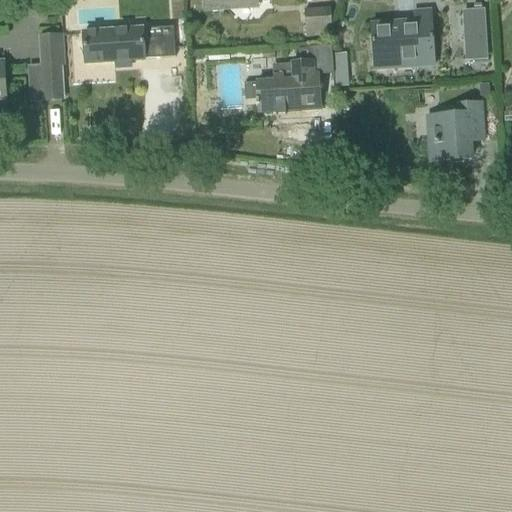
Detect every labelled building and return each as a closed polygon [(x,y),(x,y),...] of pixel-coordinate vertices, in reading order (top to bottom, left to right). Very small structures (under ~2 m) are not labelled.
[(202,0),(204,14),(220,13),(219,4),(258,2),(257,0),(202,0)] [(307,38),(332,37),(330,10),(306,12),(305,12),(307,38)] [(415,28),(372,31),(374,65),(417,62),(417,69),(434,68),(431,12),(414,13),(415,28)] [(482,13),(454,15),(457,60),(485,58),(482,13)] [(83,35),(85,65),(160,60),(158,30),(83,35)] [(349,88),(346,55),(333,56),(335,89),(349,88)] [(313,64),(291,65),(272,67),(273,83),(242,85),(243,103),(255,102),(255,107),(258,107),(258,116),(277,114),(276,110),(302,109),(302,113),(321,112),(320,74),(314,74),(313,64)] [(64,101),(62,67),(41,68),(44,102),(64,101)] [(479,86),(480,99),(490,98),(489,86),(479,86)] [(428,119),(431,164),(471,161),(470,144),(483,143),(480,105),(458,107),(458,117),(428,119)]
